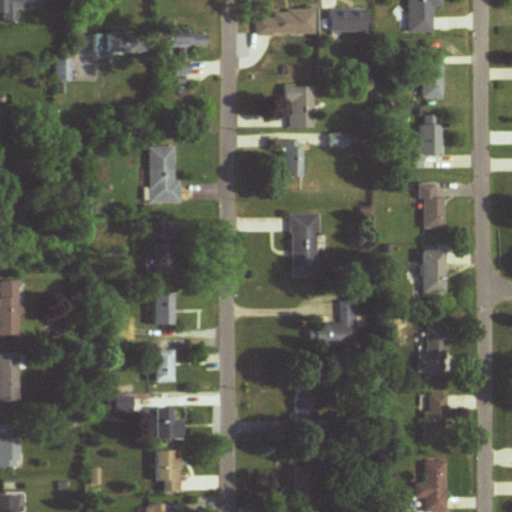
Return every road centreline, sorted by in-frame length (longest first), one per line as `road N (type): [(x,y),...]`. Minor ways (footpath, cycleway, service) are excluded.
road 1 (residential): [(483,0),(485,511)]
road 2 (residential): [(229,0),(229,511)]
